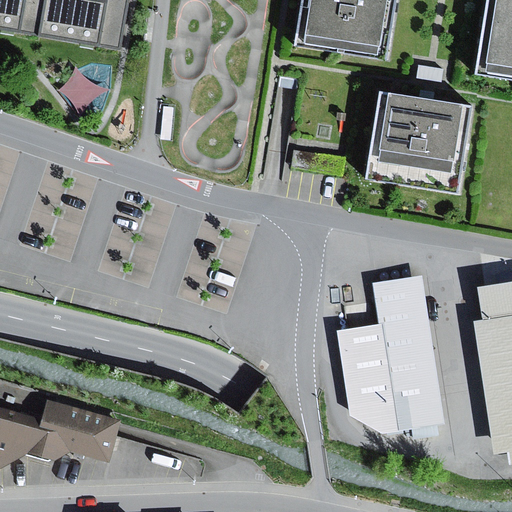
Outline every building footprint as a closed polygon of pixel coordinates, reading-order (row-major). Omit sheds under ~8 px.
[(0,0),(0,30),(117,51),(126,0),(0,0)] [(303,0),(296,46),(385,61),(394,0),(303,0)] [(511,0),(485,0),(473,73),(511,79),(511,0)] [(441,69),(417,65),(415,77),(439,81),(441,69)] [(425,98),(381,91),(367,178),(457,193),(471,105),(425,98)] [(172,108),(161,107),(159,140),(170,141),(172,108)] [(346,146),(294,138),(290,167),(342,174),(346,146)] [(442,425),(418,276),(370,284),(376,323),(334,330),(348,415),(382,434),(442,425)] [(511,279),(474,286),(479,319),(472,320),(492,451),(506,449),(508,463),(511,462),(511,279)] [(106,461),(117,420),(44,399),(39,418),(0,406),(0,467),(25,452),(52,459),(69,451),(106,461)]
